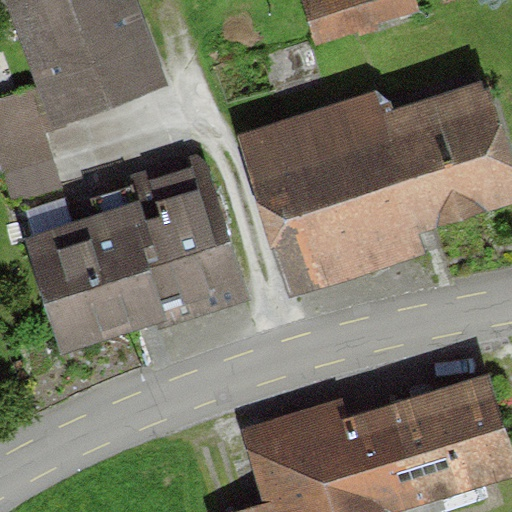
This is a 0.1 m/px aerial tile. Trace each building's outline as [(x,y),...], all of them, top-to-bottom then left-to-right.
[(130,0),(20,0),(9,4),(40,91),(52,125),(162,86),(130,0)] [(408,0),(322,0),(305,5),(318,45),(413,16),(408,0)] [(382,93),(238,140),(291,302),(429,257),(423,239),(511,210),(511,153),(489,82),(389,114),(382,93)] [(52,125),(40,91),(0,103),(0,150),(15,196),(62,181),(45,128),(52,125)] [(204,160),(33,215),(41,239),(32,242),(68,354),(159,325),(161,331),(251,302),(204,160)] [(343,399),(251,426),(276,511),(273,511),(416,511),(511,484),(511,464),(488,383),(424,401),(350,423),(343,399)]
